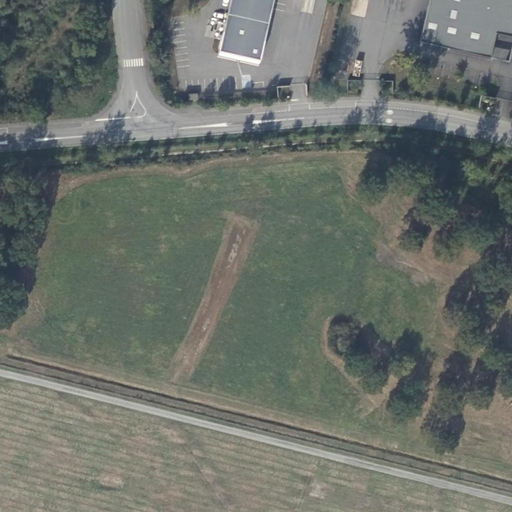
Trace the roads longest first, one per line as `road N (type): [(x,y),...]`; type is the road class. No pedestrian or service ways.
road 1 (tertiary): [(511,135),(369,113),(136,130)]
road 2 (unknown): [(66,0),(0,120)]
road 3 (tertiary): [(136,130),(0,142)]
road 4 (residential): [(128,0),(136,130)]
road 5 (unknown): [(369,113),(378,53),(408,0)]
